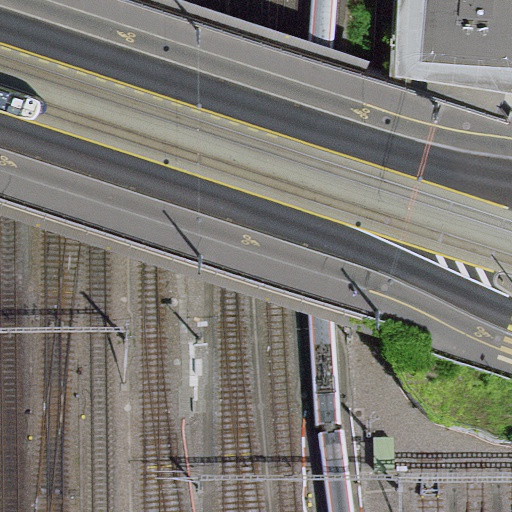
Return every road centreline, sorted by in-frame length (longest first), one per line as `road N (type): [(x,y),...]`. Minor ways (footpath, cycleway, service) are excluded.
road 1 (secondary): [(0,130),(393,260),(511,314)]
road 2 (secondary): [(511,177),(424,160),(0,25)]
